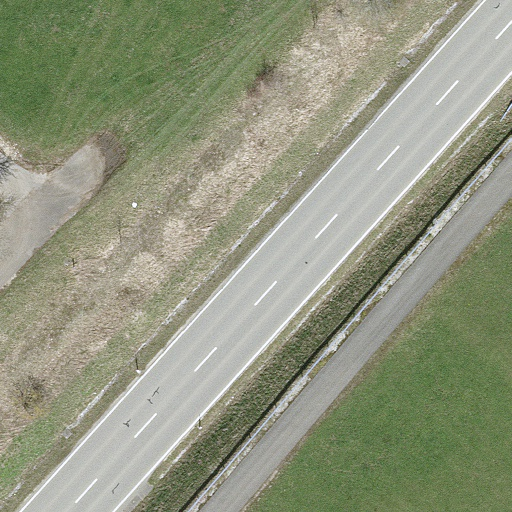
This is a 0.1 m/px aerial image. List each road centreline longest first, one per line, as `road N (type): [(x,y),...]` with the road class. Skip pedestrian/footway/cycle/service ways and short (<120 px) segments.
road 1 (primary): [(511,17),(63,511)]
road 2 (track): [(511,170),(216,511)]
